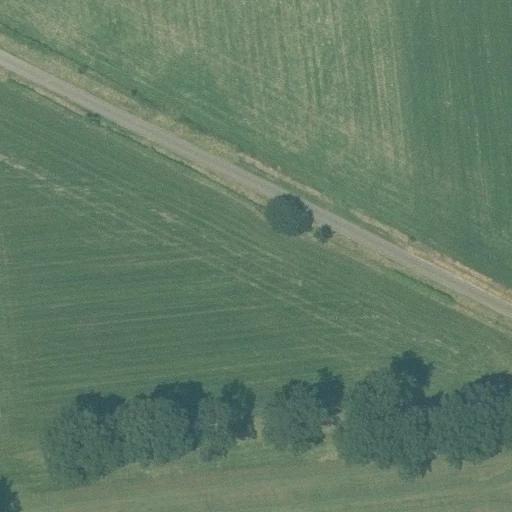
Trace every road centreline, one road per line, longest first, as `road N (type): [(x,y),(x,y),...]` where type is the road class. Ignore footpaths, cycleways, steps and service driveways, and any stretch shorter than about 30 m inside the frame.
road 1 (unclassified): [(449,278),(0,58)]
road 2 (secondary): [(215,13),(300,168),(449,278)]
road 3 (secondary): [(467,237),(370,180),(288,81),(215,13)]
